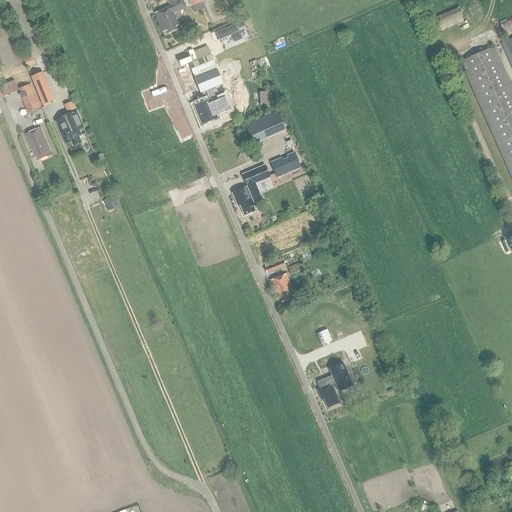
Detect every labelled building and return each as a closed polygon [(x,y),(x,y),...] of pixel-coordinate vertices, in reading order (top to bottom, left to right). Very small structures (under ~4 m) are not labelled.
[(168,0),(171,6),(155,12),(163,31),(166,29),(168,33),(176,30),(175,26),(178,25),(173,13),(187,7),(183,0),(168,0)] [(462,7),(441,15),(447,29),(468,21),(462,7)] [(506,41),(511,37),(511,20),(499,26),(506,41)] [(244,26),(242,22),(235,25),(235,24),(216,33),(219,41),(231,35),(234,43),(242,40),(237,29),(244,26)] [(511,180),(511,40),(501,45),(511,69),(511,86),(495,48),(459,64),(511,180)] [(26,68),(35,64),(31,57),(23,60),(26,68)] [(193,106),(199,122),(202,121),(203,125),(217,119),(218,119),(216,115),(229,110),(229,109),(227,110),(222,99),(224,98),(217,101),(212,89),(223,84),(217,69),(194,79),(200,93),(205,91),(209,100),(194,106),(193,106)] [(52,101),(40,73),(30,77),(42,105),(52,101)] [(18,91),(14,81),(0,86),(0,88),(3,97),(18,91)] [(31,84),(18,89),(27,114),(40,109),(31,84)] [(259,93),(260,106),(269,105),(268,92),(259,93)] [(73,102),(70,104),(70,103),(64,105),(67,113),(76,109),(73,102)] [(259,142),(292,129),(286,113),(258,124),(261,131),(255,133),(259,142)] [(71,115),(57,121),(54,122),(63,145),(70,142),(72,146),(80,143),(78,137),(80,136),(71,115)] [(51,155),(40,128),(24,135),(34,157),(37,156),(38,160),(51,155)] [(275,179),(300,168),(293,153),(286,156),(287,159),(282,161),(280,158),(268,163),(275,179)] [(242,175),(247,187),(232,193),(237,206),(239,205),(243,215),(254,211),(252,206),(254,205),(254,203),(262,199),(255,184),(270,177),(265,165),(242,175)] [(55,169),(44,174),(60,212),(71,208),(55,169)] [(109,198),(103,201),(105,204),(108,212),(114,209),(110,201),(109,198)] [(280,256),(263,263),(265,268),(264,269),(267,275),(285,267),(283,261),(282,261),(280,256)] [(288,269),(290,276),(306,270),(303,264),(288,269)] [(294,293),(285,273),(269,280),(272,286),(273,286),(275,291),(277,290),(282,301),(292,297),(291,294),(294,293)] [(350,329),(341,307),(326,313),(335,335),(350,329)] [(323,380),(316,382),(319,389),(317,390),(321,400),(323,399),(327,408),(340,403),(331,384),(334,383),(337,388),(344,385),(351,382),(349,377),(342,363),(328,369),(331,376),(323,380)]
